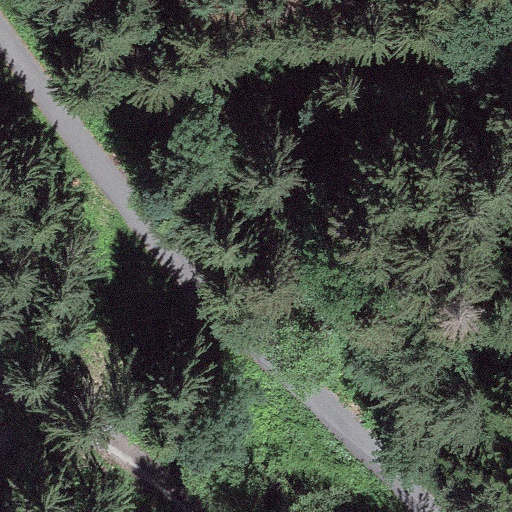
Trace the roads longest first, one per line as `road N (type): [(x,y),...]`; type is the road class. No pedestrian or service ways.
road 1 (track): [(0,30),(190,281),(290,370),(427,511)]
road 2 (track): [(198,511),(67,409),(0,377)]
